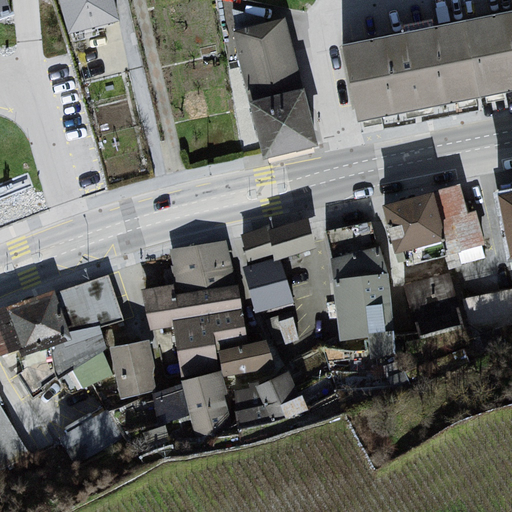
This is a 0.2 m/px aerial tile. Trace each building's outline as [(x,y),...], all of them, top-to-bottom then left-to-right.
[(0,0),(0,55),(13,50),(6,29),(26,13),(20,0),(0,0)] [(115,0),(60,0),(69,32),(120,18),(115,0)] [(511,11),(463,22),(476,86),(477,92),(511,84),(511,11)] [(288,18),(233,31),(264,157),(318,143),(288,18)] [(463,22),(345,45),(358,111),(360,118),(477,92),(476,86),(463,22)] [(461,191),(434,198),(450,267),(478,261),(461,191)] [(434,198),(388,208),(398,250),(444,240),(434,198)] [(310,223),(239,235),(248,270),(320,253),(310,223)] [(370,224),(318,233),(330,342),(388,345),(386,277),(370,224)] [(230,243),(167,251),(172,289),(236,288),(230,243)] [(248,270),(240,271),(252,315),(292,308),(281,263),(248,270)] [(451,275),(404,287),(417,340),(464,328),(451,275)] [(470,317),(511,310),(511,287),(467,294),(470,317)] [(236,288),(172,289),(141,292),(150,335),(170,332),(170,325),(239,313),(236,288)] [(57,295),(6,312),(20,356),(71,340),(57,295)] [(170,325),(170,332),(177,379),(217,372),(214,348),(245,343),(239,313),(170,325)] [(265,344),(217,352),(221,381),(270,370),(265,344)] [(142,346),(107,351),(116,396),(147,386),(142,346)] [(217,375),(177,383),(184,437),(224,433),(217,375)] [(281,377),(226,393),(233,430),(277,420),(274,407),(289,402),(281,377)] [(109,404),(60,428),(75,460),(124,435),(109,404)] [(0,411),(0,473),(22,461),(0,411)]
